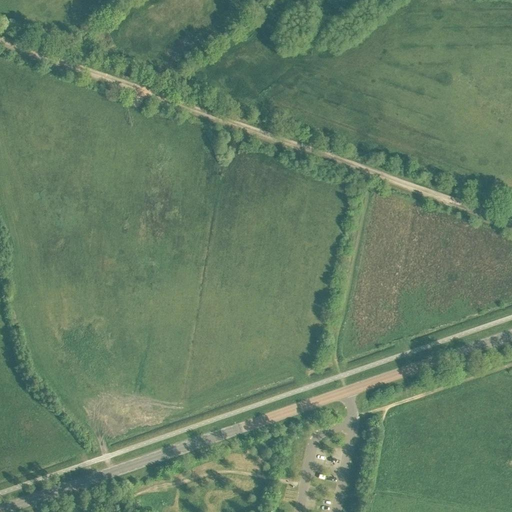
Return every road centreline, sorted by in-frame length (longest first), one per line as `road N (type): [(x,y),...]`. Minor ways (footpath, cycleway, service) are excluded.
road 1 (tertiary): [(0,511),(511,335)]
road 2 (track): [(0,41),(370,173)]
road 3 (track): [(370,173),(511,225)]
